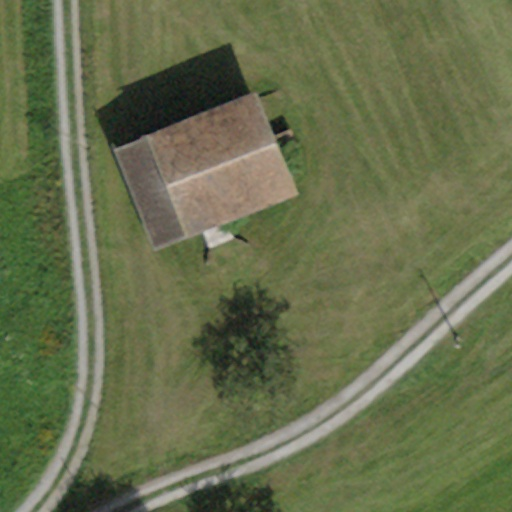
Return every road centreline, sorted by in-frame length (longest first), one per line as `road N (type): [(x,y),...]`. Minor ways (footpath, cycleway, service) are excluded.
road 1 (track): [(35,511),(87,443),(96,295),(68,0)]
road 2 (track): [(119,511),(348,412),(511,263)]
